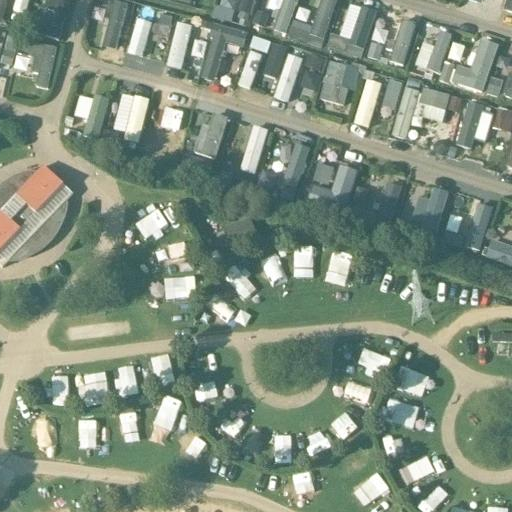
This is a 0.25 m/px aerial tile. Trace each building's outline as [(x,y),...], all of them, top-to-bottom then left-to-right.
[(0,0),(0,18),(2,19),(8,0),(0,0)] [(26,14),(30,0),(15,0),(12,10),(26,14)] [(61,40),(71,0),(47,0),(38,34),(61,40)] [(235,0),(218,0),(215,19),(232,22),(236,0),(235,0)] [(253,24),(256,0),(242,0),(239,22),(253,24)] [(284,0),(273,31),(286,36),(298,0),(284,0)] [(319,0),(313,27),(291,22),(287,38),(324,46),(335,0),(319,0)] [(511,0),(504,0),(501,9),(511,13),(511,0)] [(115,1),(101,47),(117,51),(130,5),(115,1)] [(350,42),(333,37),(330,46),(363,56),(377,13),(361,8),(350,42)] [(161,14),(155,36),(168,39),(174,18),(161,14)] [(126,54),(141,59),(153,25),(138,20),(126,54)] [(210,44),(198,78),(214,84),(228,45),(242,50),(247,36),(205,20),(198,39),(210,44)] [(403,67),(418,26),(404,21),(389,62),(403,67)] [(176,24),(168,68),(183,71),(191,27),(176,24)] [(440,32),(436,48),(423,45),(416,72),(425,75),(427,70),(442,74),(452,35),(440,32)] [(254,37),(250,49),(268,54),(272,43),(254,37)] [(471,71),(456,66),(450,84),(483,95),(499,47),(481,41),(471,71)] [(38,76),(35,89),(47,92),(58,50),(29,43),(25,57),(34,59),(30,74),(38,76)] [(270,45),(265,77),(279,79),(284,47),(270,45)] [(250,91),(263,55),(250,51),(238,86),(250,91)] [(289,104),(302,59),(287,55),(274,100),(289,104)] [(307,56),(305,69),(321,72),(324,59),(307,56)] [(330,62),(319,102),(343,108),(348,89),(356,91),(362,70),(330,62)] [(304,70),(299,86),(316,90),(320,74),(304,70)] [(368,70),(355,124),(372,128),(374,119),(392,123),(403,79),(368,70)] [(497,99),(504,84),(492,78),(485,94),(497,99)] [(414,117),(443,124),(450,97),(422,89),(414,117)] [(75,117),(88,121),(83,136),(98,141),(110,103),(82,94),(75,117)] [(113,129),(127,134),(123,145),(135,149),(151,103),(125,94),(113,129)] [(407,96),(391,137),(403,141),(418,100),(407,96)] [(474,140),(487,142),(493,108),(466,103),(457,148),(472,150),(474,140)] [(496,130),(511,132),(511,112),(498,111),(496,130)] [(202,127),(192,154),(214,162),(230,120),(213,114),(208,129),(202,127)] [(241,172),(256,176),(267,131),(252,127),(241,172)] [(511,141),(502,166),(511,169),(511,141)] [(295,145),(279,192),(296,198),(312,150),(295,145)] [(308,202),(344,214),(358,173),(339,166),(338,171),(318,164),(312,183),(314,184),(308,202)] [(19,184),(17,181),(13,183),(9,185),(5,187),(2,190),(0,191),(0,267),(2,270),(22,249),(27,254),(30,258),(33,256),(37,254),(40,252),(43,250),(46,247),(49,244),(52,241),(54,238),(57,235),(59,231),(60,228),(62,224),(58,222),(53,217),(73,196),(44,169),(24,189),(19,184)] [(388,234),(403,188),(387,183),(376,216),(358,210),(354,223),(388,234)] [(433,189),(430,201),(419,198),(413,221),(424,224),(421,233),(435,237),(448,193),(433,189)] [(479,204),(463,248),(478,254),(493,209),(479,204)] [(456,235),(461,220),(450,216),(442,244),(462,250),(465,238),(456,235)] [(511,247),(492,239),(485,257),(511,268),(511,247)] [(291,246),(290,274),(312,275),(313,247),(291,246)] [(327,285),(347,290),(354,258),(335,253),(327,285)] [(191,300),(193,280),(164,277),(162,298),(191,300)] [(382,376),(392,357),(376,349),(366,368),(382,376)] [(169,367),(157,371),(161,384),(174,380),(169,367)] [(104,374),(79,376),(82,406),(107,404),(104,374)] [(69,402),(69,378),(51,378),(51,401),(69,402)] [(218,417),(224,428),(245,416),(239,405),(218,417)] [(51,440),(58,423),(39,414),(32,432),(51,440)] [(141,414),(119,416),(121,448),(143,447),(141,414)] [(257,459),(266,430),(250,425),(241,454),(257,459)] [(304,447),(322,437),(315,425),(298,434),(304,447)] [(389,459),(406,453),(400,437),(383,443),(389,459)] [(405,493),(428,478),(418,463),(395,478),(405,493)] [(382,477),(365,485),(374,504),(391,496),(382,477)] [(458,500),(453,511),(476,511),(478,507),(458,500)]
